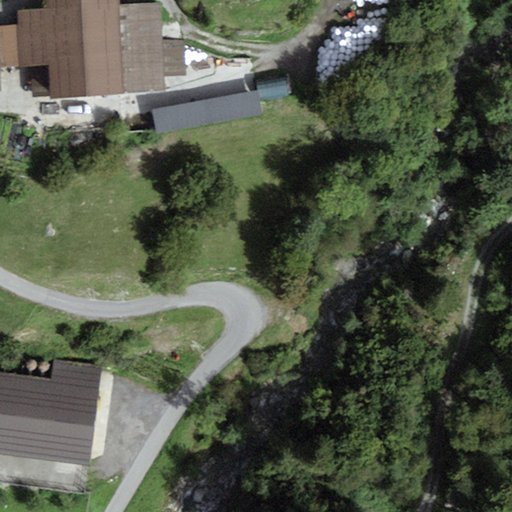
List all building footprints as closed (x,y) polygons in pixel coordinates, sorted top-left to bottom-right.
[(47,0),(47,1),(47,10),(121,5),(120,0),(47,0)] [(0,25),(0,67),(47,65),(49,96),(167,89),(167,80),(187,76),(185,41),(165,39),(163,3),(121,5),(47,10),(19,12),(19,23),(0,25)] [(263,106),(291,101),(288,87),(261,92),(263,106)] [(259,90),(152,109),(157,134),(263,114),(259,90)] [(103,145),(106,143),(107,141),(108,139),(108,136),(107,133),(105,131),(103,130),(101,129),(98,129),(95,130),(93,132),(91,135),(91,137),(91,140),(93,143),(95,145),(98,146),(101,146),(103,145)] [(84,147),(86,145),(88,143),(89,141),(89,138),(88,135),(86,133),(84,132),(81,131),(79,131),(76,132),(74,134),(72,137),(72,139),(72,142),(74,145),(76,147),(79,148),(82,148),(84,147)] [(0,449),(84,462),(97,369),(59,364),(56,384),(0,376),(0,449)]
